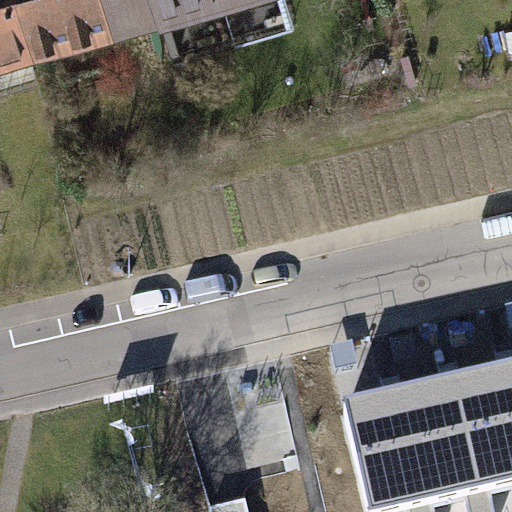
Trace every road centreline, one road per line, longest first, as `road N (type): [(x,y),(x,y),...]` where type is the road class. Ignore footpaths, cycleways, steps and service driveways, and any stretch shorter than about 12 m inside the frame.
road 1 (residential): [(0,369),(511,252)]
road 2 (track): [(511,98),(110,193)]
